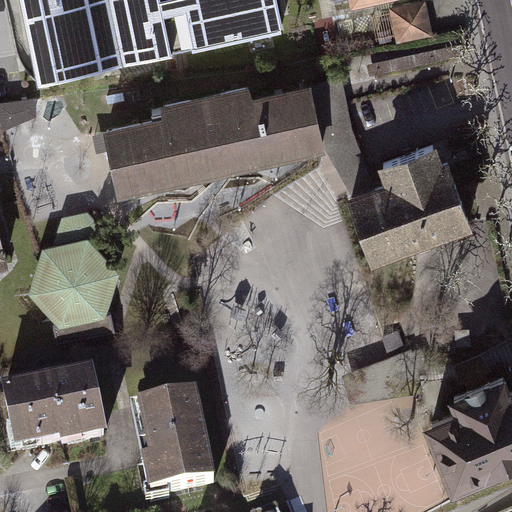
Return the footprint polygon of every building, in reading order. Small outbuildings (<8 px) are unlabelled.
[(23,0),(43,86),(286,30),(279,0),(23,0)] [(427,2),(392,8),(398,43),(434,36),(427,2)] [(445,51),(374,59),(377,86),(448,78),(445,51)] [(155,120),(107,130),(120,187),(322,143),(321,139),(323,139),(344,177),(353,196),(372,189),(350,131),(346,113),(339,81),(258,98),(253,86),(164,105),(164,107),(152,109),(155,120)] [(372,189),(353,196),(351,197),(373,257),(469,221),(447,161),(440,164),(433,144),(383,163),(390,182),(372,189)] [(29,290),(60,322),(55,323),(59,342),(115,330),(112,312),(108,313),(121,270),(101,248),(107,227),(89,210),(63,215),(55,243),(44,245),(29,290)] [(0,214),(0,265),(10,264),(0,214)] [(337,405),(423,392),(419,369),(407,351),(331,380),(337,405)] [(95,370),(3,389),(17,454),(62,444),(63,449),(110,438),(95,370)] [(432,421),(455,480),(511,456),(511,388),(510,389),(503,373),(455,393),(460,409),(432,421)] [(200,393),(140,405),(151,459),(144,460),(151,496),(220,483),(200,393)]
